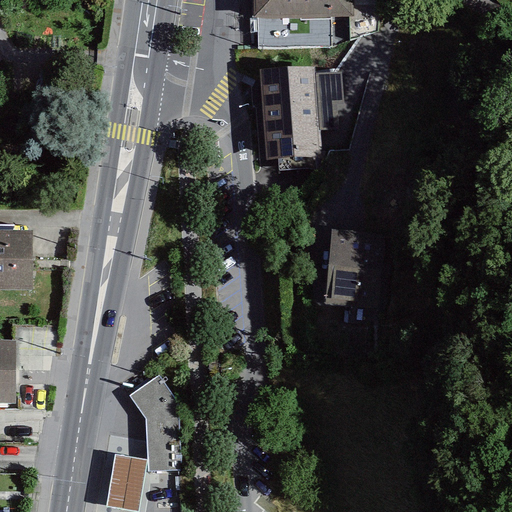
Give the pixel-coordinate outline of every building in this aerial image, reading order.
[(252,0),(254,21),(258,21),(258,49),(333,48),(379,33),(380,0),(252,0)] [(320,71),(291,73),(297,165),(327,163),(325,131),(342,130),(340,104),(322,105),(320,71)] [(297,165),(291,73),(262,74),(269,167),(297,165)] [(385,237),(332,232),(326,306),(379,311),(385,237)] [(37,235),(0,235),(0,293),(37,294),(37,235)] [(16,342),(0,342),(0,405),(16,406),(16,342)] [(218,361),(209,362),(211,386),(220,385),(218,361)] [(182,471),(179,403),(159,377),(146,386),(130,397),(146,420),(148,462),(148,474),(179,472),(182,471)] [(122,511),(139,511),(148,462),(115,457),(107,509),(122,511)]
